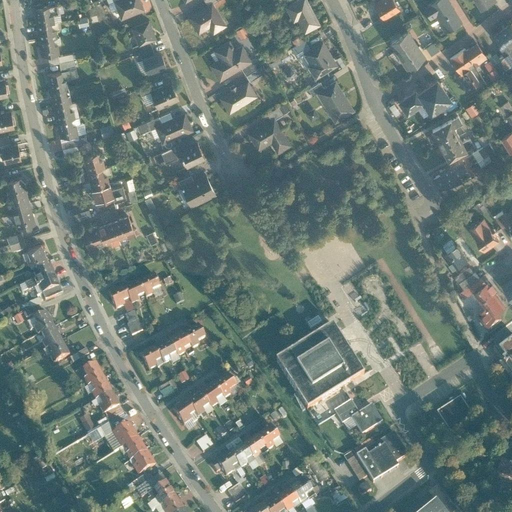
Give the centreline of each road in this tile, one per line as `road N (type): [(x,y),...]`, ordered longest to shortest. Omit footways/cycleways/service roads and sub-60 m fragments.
road 1 (residential): [(215,511),(83,288),(42,164),(11,0)]
road 2 (residential): [(156,0),(232,172)]
road 3 (residential): [(511,7),(375,102)]
road 4 (residential): [(496,417),(374,511)]
